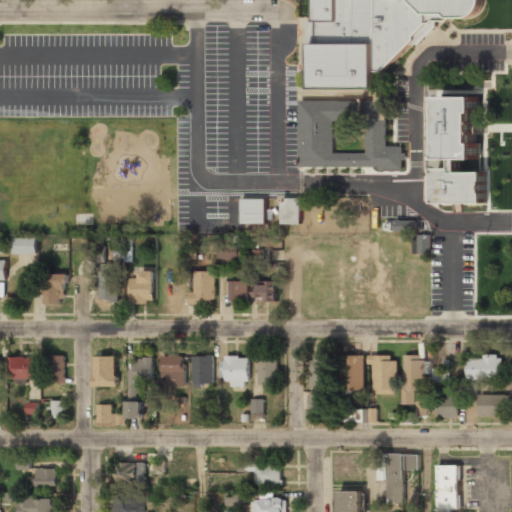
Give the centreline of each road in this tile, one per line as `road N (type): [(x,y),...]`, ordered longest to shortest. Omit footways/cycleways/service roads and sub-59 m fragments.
road 1 (residential): [(511,328),(0,329)]
road 2 (residential): [(296,440),(0,438)]
road 3 (residential): [(272,13),(0,10)]
road 4 (residential): [(511,438),(316,440)]
road 5 (residential): [(84,329),(90,511)]
